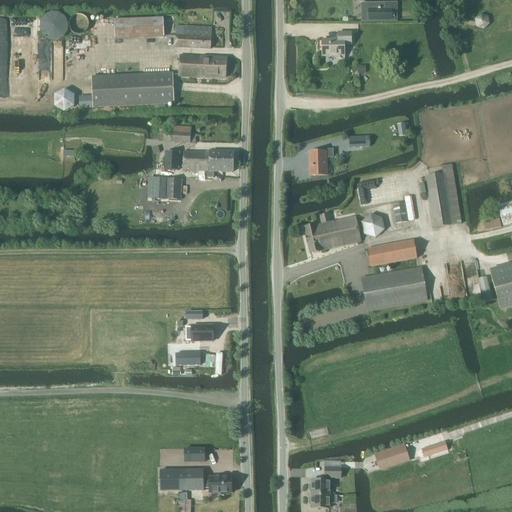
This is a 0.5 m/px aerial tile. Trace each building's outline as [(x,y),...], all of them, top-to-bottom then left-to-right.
[(368,22),(389,22),(397,22),(396,3),(383,3),(384,10),(368,10),(368,22)] [(90,25),(90,22),(90,20),(88,18),(87,16),(85,14),(83,13),(80,12),(78,12),(75,13),(73,14),(71,15),(69,17),(68,19),(67,22),(67,24),(67,27),(68,29),(69,31),(71,33),(73,34),(76,35),(78,35),(81,35),(83,35),(85,33),(87,32),(89,30),(90,27),(90,25)] [(64,29),(64,26),(64,24),(63,21),(62,19),(60,17),(58,15),(56,14),(54,13),(51,13),(49,13),(46,14),(44,15),(42,17),(40,19),(39,21),(38,23),(38,26),(38,28),(39,31),(40,33),(42,35),(44,37),(46,38),(48,39),(51,39),(53,39),(56,38),(58,37),(60,35),(62,34),(63,31),(64,29)] [(115,40),(164,38),(163,19),(114,21),(115,40)] [(175,35),(174,47),(174,48),(211,49),(212,27),(183,25),(183,36),(175,35)] [(344,45),(351,45),(351,33),(338,33),(338,40),(322,40),(322,55),(335,55),(336,59),(344,59),(344,45)] [(224,79),(225,58),(179,56),(178,77),(224,79)] [(93,96),(79,97),(79,109),(94,108),(174,104),(172,73),(92,77),(93,96)] [(74,108),(74,96),(64,90),(54,95),(54,107),(64,113),(74,108)] [(191,136),(191,128),(173,127),(172,143),(190,144),(196,144),(196,136),(191,136)] [(349,149),(369,148),(369,137),(348,138),(349,149)] [(325,158),(332,158),(332,151),(323,151),(323,153),(309,153),(310,176),(326,176),(325,158)] [(183,162),(183,165),(186,165),(186,162),(223,163),(223,173),(232,173),(233,163),(233,153),(210,152),(210,153),(195,152),(184,152),(183,162)] [(183,165),(183,172),(207,172),(207,175),(207,179),(213,179),(213,173),(223,173),(223,163),(186,162),(186,165),(183,165)] [(434,229),(450,226),(461,225),(451,166),(441,167),(442,174),(425,177),(434,229)] [(151,199),(166,200),(181,200),(182,180),(166,180),(151,180),(151,199)] [(511,202),(497,206),(502,223),(502,227),(511,224),(511,202)] [(395,225),(407,223),(404,204),(392,206),(395,225)] [(355,218),(330,223),(328,215),(319,217),(321,225),(315,227),(315,226),(304,228),(309,254),(321,252),(321,251),(360,242),(355,218)] [(384,231),(381,219),(370,215),(361,224),(363,236),(375,239),(384,231)] [(369,267),(416,259),(413,241),(366,250),(369,267)] [(499,311),(511,307),(511,264),(489,270),(499,311)] [(367,312),(427,302),(421,268),(361,279),(367,312)] [(483,304),(492,302),(486,277),(478,279),(483,304)] [(186,321),(202,320),(202,312),(186,313),(186,321)] [(191,343),(213,342),(213,327),(191,327),(191,328),(185,328),(185,342),(191,342),(191,343)] [(447,451),(446,447),(444,442),(420,450),(423,457),(423,459),(447,451)] [(407,459),(403,446),(374,456),(379,469),(407,459)] [(204,463),(204,451),(184,451),(184,463),(204,463)] [(341,479),(341,468),(325,468),(325,479),(325,481),(312,481),(311,484),(309,485),(309,490),(311,491),(311,496),(329,496),(330,481),(329,481),(329,479),(341,479)] [(160,472),(160,492),(187,491),(203,491),(203,488),(208,488),(208,491),(208,495),(220,495),(220,496),(229,496),(229,494),(231,494),(231,477),(228,477),(224,477),(208,477),(208,479),(203,479),(203,471),(186,471),(160,472)] [(336,496),(329,496),(311,496),(311,497),(309,499),(309,504),(311,505),(311,508),(329,509),(329,502),(336,503),(336,496)] [(190,511),(191,501),(186,501),(179,502),(178,511),(190,511)]
